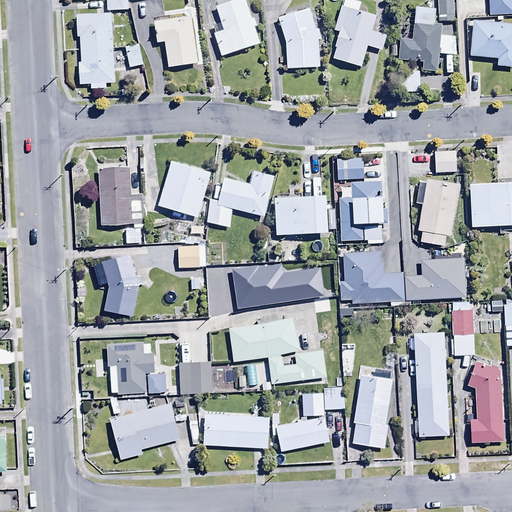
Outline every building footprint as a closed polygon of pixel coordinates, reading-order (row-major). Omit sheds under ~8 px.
[(128,1),(127,0),(109,0),(107,0),(107,13),(128,12),(128,1)] [(221,22),(202,25),(204,40),(214,39),(222,60),(260,46),(254,29),(257,28),(254,20),(252,21),(244,0),(243,0),(217,10),(221,22)] [(337,51),(334,61),(362,70),(368,49),(383,53),(388,39),(372,34),(377,18),(359,13),(361,5),(346,0),(344,0),(334,34),(340,36),(335,50),(337,51)] [(454,0),(437,0),(438,24),(455,24),(454,0)] [(511,0),(488,0),(489,19),(511,17),(511,0)] [(412,43),(401,42),(399,63),(422,65),(422,73),(438,74),(439,57),(456,59),(458,39),(441,37),(442,29),(435,28),(437,12),(415,10),(412,43)] [(279,21),(286,45),(287,72),(321,70),(319,39),(310,11),(279,21)] [(115,86),(112,16),(77,17),(77,39),(80,39),(81,65),(79,65),(79,87),(91,87),(91,92),(107,91),(107,86),(115,86)] [(198,66),(191,19),(154,24),(157,46),(165,45),(168,70),(198,66)] [(511,26),(473,23),(470,59),(498,61),(497,68),(511,69),(511,26)] [(139,47),(126,50),(130,71),(143,68),(139,47)] [(421,95),(420,74),(400,75),(401,96),(421,95)] [(456,154),(434,155),(435,175),(457,174),(456,154)] [(352,199),(339,200),(341,244),(381,243),(380,227),(384,227),(382,159),(337,161),(337,183),(360,182),(360,185),(351,185),(352,199)] [(211,176),(172,164),(159,208),(178,214),(175,224),(190,228),(192,219),(197,221),(211,176)] [(130,171),(98,173),(101,229),(134,228),(134,231),(145,231),(143,196),(131,197),(130,171)] [(225,180),(219,203),(210,202),(206,226),(229,230),(233,211),(264,219),(274,180),(254,175),(252,186),(225,180)] [(511,179),(496,180),(497,185),(469,187),(472,231),(500,229),(500,235),(511,234),(511,179)] [(447,239),(451,239),(460,188),(426,182),(426,185),(419,184),(416,206),(423,207),(418,233),(422,234),(420,248),(445,252),(447,239)] [(327,211),(327,198),(275,202),(277,239),(320,236),(320,239),(329,239),(328,232),(335,231),(334,211),(327,211)] [(178,249),(179,271),(205,270),(204,249),(186,250),(185,241),(179,241),(180,249),(178,249)] [(295,263),(294,245),(284,246),(285,257),(282,257),(282,264),(295,263)] [(402,276),(384,277),(384,266),(379,266),(379,255),(343,256),(344,284),(340,285),(341,303),(351,303),(351,307),(390,305),(390,309),(404,309),(402,276)] [(108,286),(109,290),(104,314),(133,321),(140,290),(131,258),(96,268),(101,288),(108,286)] [(405,279),(407,303),(466,301),(464,260),(420,262),(421,279),(405,279)] [(189,282),(191,282),(191,293),(200,293),(200,286),(206,286),(207,279),(189,279),(189,282)] [(511,328),(511,302),(506,302),(506,307),(503,308),(504,329),(511,328)] [(474,358),(473,313),(460,313),(460,306),(452,306),(453,342),(450,342),(451,359),(474,358)] [(268,361),(271,387),(327,379),(324,354),(295,358),(296,367),(284,369),(282,357),(299,354),(295,321),(230,330),(235,366),(268,361)] [(450,438),(445,335),(414,336),(414,341),(410,341),(411,353),(414,352),(418,423),(414,423),(415,436),(418,436),(418,440),(450,438)] [(151,345),(108,346),(109,369),(110,369),(111,396),(146,396),(145,375),(154,375),(154,357),(152,357),(151,345)] [(471,445),(502,443),(500,371),(475,364),(468,389),(476,391),(477,422),(470,423),(471,445)] [(212,365),(179,366),(181,397),(213,396),(212,365)] [(386,427),(392,382),(390,382),(392,373),(374,370),(373,380),(360,378),(353,426),(355,426),(352,447),(385,452),(389,427),(386,427)] [(165,377),(148,378),(149,397),(166,396),(165,377)] [(324,397),(302,397),(303,419),(324,419),(324,413),(345,412),(345,390),(323,391),(324,397)] [(170,405),(110,422),(121,462),(143,456),(142,452),(180,441),(170,405)] [(269,420),(205,418),(204,449),(268,451),(269,420)] [(276,430),(282,455),(329,445),(324,419),(276,430)]
